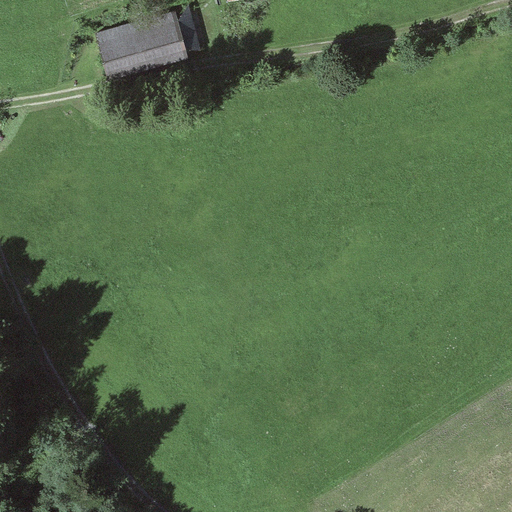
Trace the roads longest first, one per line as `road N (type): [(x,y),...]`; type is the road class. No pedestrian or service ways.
road 1 (track): [(0,106),(399,36),(511,0)]
road 2 (track): [(0,255),(35,346),(118,476),(159,511)]
